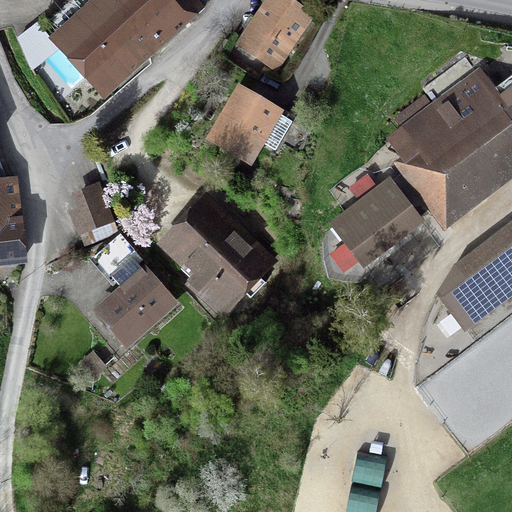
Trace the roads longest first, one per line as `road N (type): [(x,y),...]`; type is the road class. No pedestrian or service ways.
road 1 (residential): [(0,97),(20,149),(27,217),(0,393)]
road 2 (unknown): [(64,165),(236,0)]
road 3 (unknown): [(411,336),(448,259),(511,193)]
